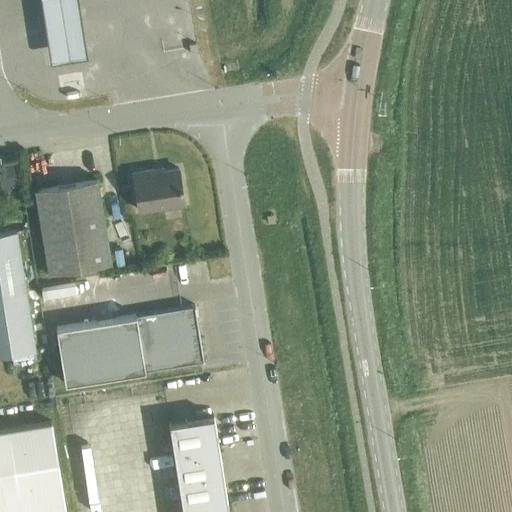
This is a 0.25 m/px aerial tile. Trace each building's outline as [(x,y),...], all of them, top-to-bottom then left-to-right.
[(79,0),(42,0),(53,61),(88,55),(79,0)] [(189,44),(191,53),(198,52),(196,43),(189,44)] [(12,167),(0,170),(0,182),(2,189),(17,185),(12,167)] [(133,173),(139,210),(185,202),(180,168),(156,172),(155,169),(133,173)] [(35,189),(49,272),(111,261),(98,179),(35,189)] [(0,354),(36,349),(17,229),(0,231),(0,354)] [(195,304),(57,327),(66,382),(205,360),(205,358),(204,359),(195,304)] [(174,452),(219,445),(218,434),(217,435),(214,415),(187,419),(169,422),(174,452)] [(0,511),(66,511),(52,421),(0,429),(0,511)] [(228,503),(219,445),(174,452),(183,510),(228,503)] [(229,511),(228,503),(183,510),(183,511),(229,511)]
